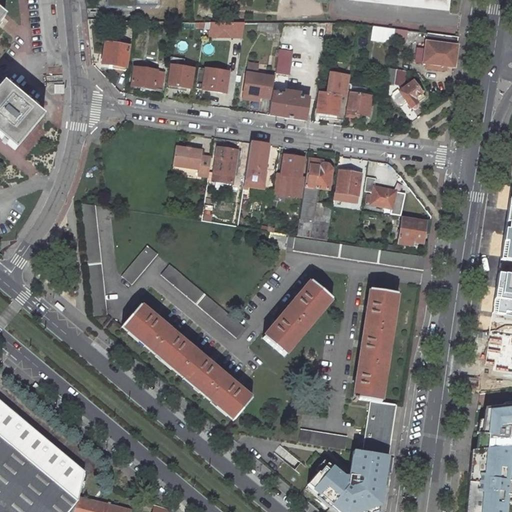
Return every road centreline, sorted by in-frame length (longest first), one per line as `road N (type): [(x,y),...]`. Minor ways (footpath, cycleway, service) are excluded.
road 1 (unclassified): [(79,105),(476,162)]
road 2 (primary): [(279,511),(5,282)]
road 3 (tertiary): [(427,511),(476,162)]
road 4 (primary): [(0,335),(211,511)]
road 5 (unclassified): [(79,105),(63,189),(5,282)]
road 6 (residential): [(497,29),(339,9),(340,0)]
